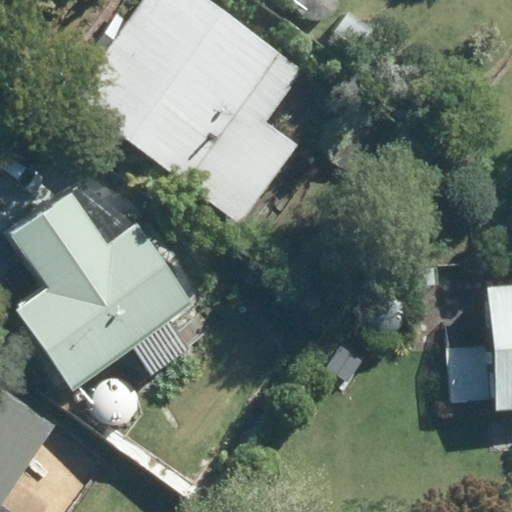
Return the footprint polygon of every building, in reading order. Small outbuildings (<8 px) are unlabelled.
[(0,0),(0,24),(17,0),(0,0)] [(304,64),(214,0),(137,0),(124,21),(113,13),(84,54),(94,61),(69,96),(241,218),(298,138),(268,116),(304,64)] [(407,114),(387,143),(422,168),(443,139),(407,114)] [(74,381),(193,298),(135,216),(109,233),(73,182),(15,223),(18,224),(0,236),(0,250),(28,291),(18,298),(74,381)] [(511,272),(476,275),(486,401),(511,399),(511,272)] [(383,276),(379,276),(373,277),(368,279),(363,283),(359,286),(355,291),(352,296),(351,302),(350,308),(350,314),(351,319),(354,325),(357,330),(361,334),(366,338),(371,340),(376,342),(382,343),(388,342),(394,341),(399,339),(404,336),(408,332),(412,327),(415,322),(416,316),(417,310),(417,305),(415,299),(413,294),(410,289),(406,284),(402,281),(396,278),(391,276),(385,276),(383,276)] [(0,511),(26,511),(0,493),(0,483),(45,422),(0,389),(0,511)]
